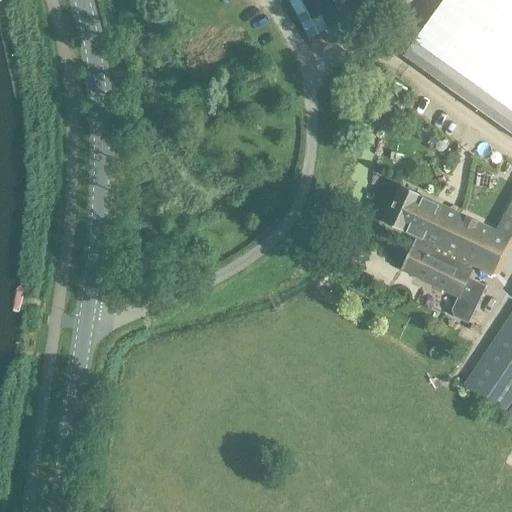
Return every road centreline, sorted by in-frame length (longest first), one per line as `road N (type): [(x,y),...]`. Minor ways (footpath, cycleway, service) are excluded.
road 1 (unclassified): [(85,322),(167,301),(236,266),(291,221),(310,163),(311,87),(293,33),(267,0)]
road 2 (secondary): [(85,322),(101,155),(81,0)]
road 3 (secondary): [(55,511),(85,322)]
